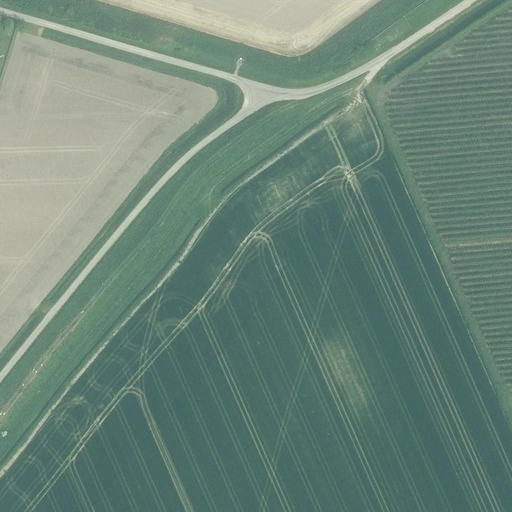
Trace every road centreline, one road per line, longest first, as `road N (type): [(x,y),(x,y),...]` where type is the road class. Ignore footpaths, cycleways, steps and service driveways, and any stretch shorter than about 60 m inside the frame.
road 1 (unclassified): [(0,375),(205,141),(268,93)]
road 2 (unclassified): [(268,93),(0,11)]
road 3 (unclassified): [(268,93),(335,84),(472,0)]
